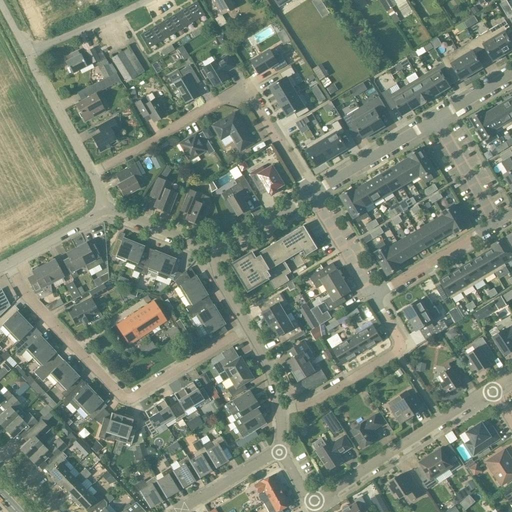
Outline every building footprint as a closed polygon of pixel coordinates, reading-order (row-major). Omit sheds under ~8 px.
[(212,0),(221,15),(236,6),(232,0),(212,0)] [(196,1),(190,5),(194,12),(188,16),(192,22),(205,15),(196,1)] [(177,12),(186,26),(192,22),(188,16),(194,12),(190,5),(177,12)] [(177,12),(171,16),(175,23),(169,27),(173,33),(186,26),(177,12)] [(159,24),(167,37),(173,33),(169,27),(175,23),(171,16),(159,24)] [(467,20),(469,25),(479,22),(477,17),(467,20)] [(490,30),(504,54),(506,53),(507,55),(511,51),(511,44),(507,35),(511,32),(511,31),(506,20),(490,30)] [(151,38),(155,44),(167,37),(159,24),(153,27),(157,34),(151,38)] [(157,34),(153,27),(140,35),(148,48),(155,44),(151,38),(157,34)] [(504,54),(490,30),(474,39),(480,51),(486,48),(494,60),(495,59),(496,61),(503,57),(502,55),(504,54)] [(457,49),(472,73),(474,72),(475,74),(481,70),(480,68),(482,67),(475,54),(480,51),(474,39),(457,49)] [(86,66),(91,64),(99,59),(93,47),(79,54),(78,50),(68,55),(70,59),(65,61),(71,73),(86,66)] [(126,83),(126,82),(144,71),(130,47),(123,51),(111,58),(126,83)] [(472,73),(457,49),(441,59),(444,63),(448,70),(454,67),(462,80),(463,78),(464,80),(471,76),(470,75),(472,73)] [(254,63),(253,64),(258,74),(273,65),(276,71),(288,64),(282,53),(275,58),(270,50),(253,61),(254,63)] [(204,68),(200,70),(205,78),(209,76),(214,85),(227,78),(224,72),(234,66),(228,55),(217,61),(216,59),(203,67),(204,68)] [(97,63),(100,70),(104,78),(115,73),(116,72),(111,64),(109,65),(106,59),(105,59),(100,61),(97,63)] [(444,63),(428,72),(440,92),(450,86),(447,81),(452,77),(448,70),(444,63)] [(191,80),(197,76),(190,64),(179,71),(183,77),(174,82),(185,100),(190,97),(191,99),(200,94),(191,80)] [(323,64),(316,68),(322,80),(329,76),(323,64)] [(431,98),(440,92),(428,72),(419,78),(432,99),(431,98)] [(93,83),(97,92),(119,80),(115,73),(104,78),(93,83)] [(286,75),(270,84),(276,94),(292,85),(286,75)] [(410,83),(422,104),(432,99),(419,78),(410,83)] [(353,90),(356,95),(369,88),(365,83),(353,90)] [(410,83),(401,89),(413,109),(422,104),(410,83)] [(292,85),(276,94),(282,103),(298,94),(292,85)] [(403,115),(413,109),(401,89),(392,94),(388,89),(382,93),(392,110),(398,106),(403,115)] [(105,110),(102,105),(96,93),(76,103),(86,121),(105,110)] [(298,94),(282,103),(288,113),(303,104),(298,94)] [(360,107),(374,132),(376,130),(377,132),(384,128),(383,127),(385,125),(377,113),(386,107),(379,96),(360,107)] [(150,114),(154,121),(166,115),(155,98),(148,102),(145,97),(136,103),(144,117),(150,114)] [(511,98),(503,103),(511,117),(511,98)] [(511,117),(503,103),(494,109),(503,124),(506,129),(511,124),(511,117)] [(372,133),(374,132),(360,107),(344,117),(351,128),(356,125),(364,138),(366,137),(367,138),(373,134),(372,133)] [(503,124),(494,109),(485,114),(483,111),(489,122),(497,134),(506,129),(503,124)] [(470,119),(477,129),(489,122),(483,111),(470,119)] [(214,125),(222,139),(231,133),(241,151),(255,142),(240,117),(231,115),(214,125)] [(119,128),(114,118),(98,126),(101,132),(93,136),(101,151),(111,145),(110,142),(117,138),(113,132),(119,128)] [(499,138),(496,133),(489,122),(477,129),(483,140),(487,138),(490,143),(499,138)] [(200,137),(198,132),(180,143),(191,160),(207,150),(210,154),(216,151),(205,134),(200,137)] [(339,132),(329,138),(339,153),(348,148),(339,132)] [(329,138),(320,143),(329,159),(339,153),(329,138)] [(320,143),(310,149),(320,165),(329,159),(320,143)] [(421,148),(409,155),(415,166),(427,159),(421,148)] [(156,168),(163,165),(158,152),(151,155),(156,168)] [(409,158),(401,163),(411,180),(420,175),(421,177),(415,166),(409,155),(408,156),(409,158)] [(503,161),(501,162),(508,173),(505,175),(511,186),(511,185),(511,160),(510,157),(507,159),(503,161)] [(427,159),(415,166),(421,177),(434,169),(427,159)] [(116,173),(121,183),(118,184),(124,195),(140,187),(137,181),(143,177),(135,163),(116,173)] [(401,163),(391,169),(402,186),(411,180),(401,163)] [(239,165),(231,170),(236,179),(244,174),(239,165)] [(260,167),(250,173),(260,190),(266,186),(270,193),(271,192),(273,195),(279,191),(277,189),(288,182),(284,175),(281,177),(273,165),(262,171),(260,167)] [(391,169),(382,174),(392,191),(402,186),(391,169)] [(382,174),(373,180),(383,197),(392,191),(382,174)] [(226,200),(229,199),(233,204),(229,206),(235,215),(238,213),(239,215),(250,208),(245,201),(250,198),(248,194),(253,191),(243,175),(235,180),(237,184),(231,188),(222,193),(226,200)] [(176,193),(167,189),(170,182),(158,178),(151,195),(158,198),(155,206),(169,211),(176,193)] [(364,185),(374,202),(383,197),(373,180),(364,185)] [(353,188),(359,199),(366,210),(365,208),(374,202),(364,185),(355,191),(353,188)] [(347,207),(359,199),(353,188),(341,196),(347,207)] [(189,189),(181,210),(188,213),(186,219),(201,225),(205,215),(207,214),(208,210),(207,209),(209,206),(201,203),(202,199),(200,198),(201,194),(189,189)] [(359,199),(347,207),(353,218),(356,216),(358,221),(369,215),(366,210),(359,199)] [(449,223),(461,215),(455,205),(443,212),(449,223)] [(449,223),(443,212),(442,212),(444,215),(435,221),(444,236),(453,231),(455,234),(456,234),(449,223)] [(449,223),(456,234),(468,226),(461,215),(449,223)] [(426,226),(435,241),(444,236),(435,221),(426,226)] [(417,232),(426,247),(435,241),(426,226),(417,232)] [(233,264),(239,273),(241,271),(246,280),(244,281),(249,290),(269,278),(275,289),(290,280),(286,275),(292,272),(285,261),(303,250),(307,255),(318,248),(306,228),(300,231),(299,228),(282,238),(284,241),(273,248),(271,245),(260,252),(262,254),(256,258),(253,252),(233,264)] [(426,247),(417,232),(407,237),(416,252),(426,247)] [(115,242),(110,254),(116,257),(117,256),(126,260),(127,258),(134,241),(123,237),(121,244),(115,242)] [(416,252),(407,237),(398,243),(407,258),(416,252)] [(494,248),(505,267),(506,266),(505,263),(511,258),(511,251),(504,238),(493,245),(494,248)] [(127,258),(126,260),(136,264),(134,270),(140,272),(146,255),(141,253),(144,245),(134,241),(127,258)] [(381,263),(393,255),(389,248),(387,246),(386,246),(383,241),(376,246),(375,249),(377,252),(375,253),(381,263)] [(103,262),(98,252),(94,245),(89,247),(86,242),(76,248),(85,265),(88,270),(99,265),(103,262)] [(398,243),(389,248),(393,255),(398,263),(407,258),(398,243)] [(66,253),(69,258),(63,261),(67,268),(73,279),(78,276),(75,270),(85,265),(76,248),(66,253)] [(494,273),(505,267),(494,248),(483,255),(494,273)] [(146,255),(140,272),(146,275),(148,269),(158,273),(159,271),(165,254),(155,250),(152,258),(146,255)] [(159,271),(158,273),(167,277),(171,279),(173,280),(175,280),(182,273),(177,271),(178,267),(173,265),(176,258),(165,254),(159,271)] [(393,255),(381,263),(387,274),(400,267),(398,263),(393,255)] [(484,279),(494,273),(483,255),(472,261),(484,279)] [(48,263),(43,265),(52,282),(64,276),(55,259),(54,259),(53,258),(48,261),(48,263)] [(473,286),(484,279),(472,261),(462,267),(473,286)] [(46,285),(52,282),(43,265),(39,267),(37,266),(32,269),(32,271),(38,282),(31,285),(36,293),(41,298),(50,293),(46,285)] [(462,292),(473,286),(462,267),(451,274),(462,292)] [(328,290),(344,280),(338,269),(328,275),(324,268),(310,277),(317,289),(324,284),(328,290)] [(176,280),(175,281),(179,288),(184,296),(186,294),(202,285),(196,275),(196,276),(191,278),(186,270),(183,273),(176,280)] [(462,292),(451,274),(440,280),(442,283),(449,294),(451,299),(462,292)] [(97,284),(104,281),(101,276),(94,279),(97,284)] [(351,291),(344,280),(328,290),(332,296),(324,301),(331,311),(343,304),(339,298),(351,291)] [(80,295),(73,282),(66,286),(73,299),(80,295)] [(442,298),(449,294),(442,283),(435,287),(442,298)] [(107,291),(103,284),(90,291),(94,298),(107,291)] [(186,294),(184,296),(190,305),(185,308),(188,313),(201,305),(198,300),(207,294),(202,285),(186,294)] [(263,313),(270,325),(287,315),(283,307),(287,305),(280,293),(267,301),(271,307),(263,313)] [(0,313),(10,306),(4,295),(0,297),(0,313)] [(409,318),(410,320),(433,306),(427,296),(404,310),(405,311),(403,312),(407,319),(409,318)] [(61,297),(47,304),(50,310),(64,303),(61,297)] [(98,310),(96,312),(89,299),(70,309),(76,322),(82,319),(83,322),(90,318),(92,324),(102,319),(98,310)] [(504,304),(501,299),(494,303),(497,308),(504,304)] [(117,325),(129,344),(167,320),(154,300),(117,325)] [(309,303),(301,307),(315,338),(323,334),(309,303)] [(478,320),(496,312),(492,303),(474,312),(478,320)] [(461,304),(451,311),(458,322),(468,316),(461,304)] [(204,310),(201,305),(188,313),(191,318),(198,314),(204,323),(219,314),(214,305),(204,310)] [(435,306),(433,306),(410,320),(411,322),(409,323),(413,329),(415,328),(416,330),(439,316),(441,316),(435,306)] [(0,328),(4,324),(11,332),(25,319),(17,311),(12,316),(8,312),(0,319),(0,328)] [(219,314),(204,323),(210,333),(204,336),(209,343),(224,334),(220,327),(225,324),(219,314)] [(287,315),(270,325),(277,337),(286,332),(290,339),(303,331),(296,319),(291,322),(287,315)] [(32,327),(25,319),(11,332),(19,339),(13,345),(17,349),(15,351),(30,338),(25,334),(32,327)] [(448,327),(444,321),(432,328),(436,334),(448,327)] [(374,325),(364,331),(373,346),(383,340),(374,325)] [(455,326),(446,332),(450,339),(459,333),(455,326)] [(511,326),(506,330),(505,329),(493,337),(505,355),(511,350),(511,326)] [(353,337),(363,352),(373,346),(364,331),(353,337)] [(28,349),(35,356),(48,344),(40,336),(34,342),(30,338),(15,351),(20,356),(28,349)] [(353,337),(343,343),(353,358),(363,352),(353,337)] [(467,362),(472,371),(477,368),(479,372),(491,365),(484,354),(491,350),(483,337),(472,344),(475,349),(468,354),(471,359),(467,362)] [(155,348),(151,341),(147,344),(148,346),(148,349),(144,351),(145,354),(155,348)] [(293,371),(310,361),(315,358),(305,341),(295,347),(299,354),(287,361),(293,371)] [(353,358),(343,343),(333,349),(343,364),(353,358)] [(34,372),(38,377),(53,362),(49,358),(56,352),(48,344),(35,356),(42,364),(34,372)] [(213,365),(225,358),(222,353),(210,360),(213,365)] [(223,382),(229,378),(247,367),(240,356),(228,364),(225,358),(213,365),(223,382)] [(8,372),(12,368),(13,367),(6,360),(2,365),(8,372)] [(57,366),(53,362),(38,377),(43,381),(51,373),(58,381),(72,368),(64,360),(57,366)] [(310,361),(293,371),(299,381),(311,374),(315,381),(325,374),(318,363),(313,366),(310,361)] [(454,361),(445,367),(447,371),(441,375),(445,381),(441,384),(446,392),(450,390),(451,391),(462,384),(458,379),(463,375),(454,361)] [(253,378),(247,367),(229,378),(233,384),(227,388),(233,397),(244,390),(241,385),(253,378)] [(79,376),(72,368),(58,381),(66,389),(61,393),(65,398),(76,387),(72,383),(79,376)] [(193,382),(183,388),(194,405),(199,402),(201,406),(211,400),(204,389),(199,392),(193,382)] [(77,410),(82,405),(95,393),(87,385),(80,392),(76,387),(65,398),(61,402),(66,406),(70,402),(77,410)] [(180,404),(175,407),(182,418),(187,415),(184,410),(194,405),(183,388),(174,393),(180,404)] [(0,402),(2,405),(12,395),(7,390),(2,395),(0,393),(0,402)] [(406,391),(399,396),(388,403),(391,407),(401,423),(414,414),(412,411),(422,405),(415,394),(410,397),(406,391)] [(103,401),(95,393),(82,405),(90,413),(103,401)] [(21,404),(12,395),(2,405),(7,409),(0,415),(0,423),(5,428),(18,416),(14,411),(21,404)] [(240,418),(259,406),(253,396),(241,403),(238,397),(226,404),(232,415),(239,411),(242,416),(240,418)] [(177,421),(182,418),(175,407),(170,410),(164,399),(154,405),(165,422),(174,417),(177,421)] [(155,428),(165,422),(154,405),(145,411),(151,422),(146,425),(153,436),(158,432),(155,428)] [(243,438),(255,431),(266,424),(263,419),(257,408),(259,407),(259,406),(240,418),(243,423),(236,428),(243,438)] [(115,441),(117,435),(123,416),(112,412),(108,424),(103,422),(98,436),(115,441)] [(24,428),(28,433),(39,423),(30,413),(23,420),(18,416),(5,428),(14,438),(24,428)] [(42,420),(45,423),(52,416),(49,413),(42,420)] [(341,429),(331,413),(323,418),(333,434),(341,429)] [(382,425),(376,415),(351,430),(363,448),(376,439),(371,432),(382,425)] [(133,419),(123,416),(117,435),(127,438),(126,443),(131,445),(135,432),(129,431),(133,419)] [(201,416),(190,422),(193,428),(204,421),(201,416)] [(29,458),(43,445),(39,440),(50,429),(45,423),(42,420),(39,423),(28,433),(27,434),(31,438),(20,448),(29,458)] [(482,423),(474,427),(472,427),(468,429),(468,432),(467,432),(473,442),(467,446),(474,456),(501,438),(496,431),(489,435),(482,423)] [(48,457),(53,462),(63,452),(76,439),(71,433),(62,441),(59,438),(47,449),(43,445),(29,458),(38,467),(48,457)] [(331,443),(317,451),(322,459),(321,459),(324,464),(325,463),(329,470),(333,467),(334,468),(340,464),(339,464),(343,461),(339,455),(351,447),(344,436),(332,444),(331,443)] [(211,458),(216,467),(228,460),(222,451),(226,448),(228,448),(221,437),(211,443),(210,441),(203,445),(204,447),(211,458)] [(79,439),(74,443),(85,457),(90,454),(79,439)] [(96,450),(101,445),(97,440),(92,445),(96,450)] [(194,468),(200,477),(211,470),(205,461),(211,458),(204,447),(203,445),(200,441),(200,440),(193,444),(197,451),(194,453),(197,457),(190,461),(188,457),(194,468)] [(170,453),(181,447),(177,441),(167,448),(170,453)] [(146,443),(133,446),(136,458),(149,456),(146,443)] [(434,452),(434,453),(431,455),(442,473),(445,478),(452,473),(451,472),(461,466),(455,455),(448,459),(441,448),(440,449),(439,449),(438,449),(437,449),(436,449),(435,450),(435,451),(434,451),(434,452)] [(511,478),(511,462),(511,461),(511,459),(505,449),(486,462),(492,471),(493,470),(503,485),(511,478)] [(57,466),(50,473),(53,476),(51,478),(57,484),(70,472),(74,468),(68,461),(65,458),(67,456),(63,452),(53,462),(57,466)] [(421,461),(421,462),(420,462),(427,473),(420,478),(428,489),(438,482),(435,477),(442,473),(431,455),(427,458),(426,457),(425,457),(424,457),(424,458),(423,458),(422,459),(421,460),(421,461)] [(189,471),(194,468),(188,457),(178,463),(180,467),(174,470),(171,466),(171,467),(178,478),(183,487),(195,480),(189,471)] [(483,472),(477,465),(469,470),(475,478),(483,472)] [(172,481),(178,478),(171,467),(161,473),(164,477),(157,480),(155,476),(155,477),(161,488),(167,497),(178,490),(172,481)] [(70,472),(57,484),(62,490),(64,488),(68,491),(88,471),(85,468),(80,474),(74,468),(70,472)] [(68,496),(74,502),(87,490),(81,484),(91,474),(88,471),(68,491),(71,494),(68,496)] [(410,475),(404,479),(401,474),(390,482),(391,484),(388,486),(394,494),(396,492),(400,498),(407,494),(411,501),(422,494),(410,475)] [(255,485),(264,503),(283,493),(274,475),(255,485)] [(156,491),(161,488),(155,477),(145,483),(143,481),(137,485),(150,507),(162,500),(156,491)] [(456,493),(460,499),(478,489),(472,480),(466,483),(468,486),(456,493)] [(87,490),(74,502),(80,508),(82,506),(85,509),(90,505),(94,509),(104,500),(97,492),(91,486),(87,490)] [(277,511),(290,505),(283,493),(264,503),(269,511),(277,511)] [(372,498),(380,511),(389,511),(391,511),(380,493),(372,498)] [(472,494),(461,502),(467,509),(478,501),(472,494)] [(367,511),(366,509),(368,508),(361,497),(355,500),(356,503),(349,507),(349,505),(346,505),(343,507),(343,509),(343,510),(339,511),(367,511)] [(104,500),(94,509),(97,511),(96,511),(108,511),(105,509),(107,506),(107,503),(104,500)] [(137,511),(145,511),(136,502),(131,505),(137,511)]
